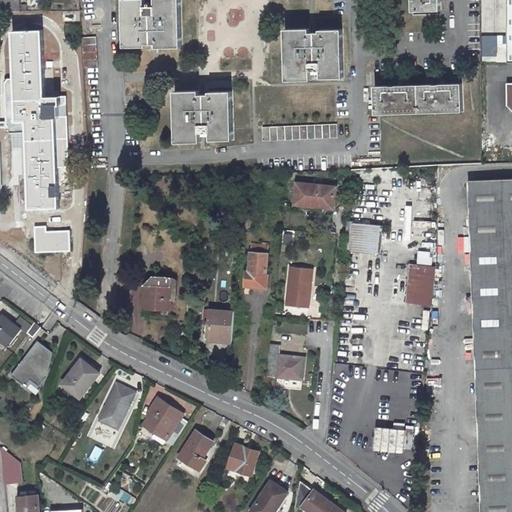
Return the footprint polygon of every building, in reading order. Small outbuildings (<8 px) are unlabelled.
[(0,0),(0,10),(19,11),(18,0),(0,0)] [(142,0),(120,0),(121,45),(143,45),(144,42),(153,42),(153,46),(178,46),(177,0),(153,0),(153,1),(143,2),(142,0)] [(438,0),(410,0),(411,11),(439,10),(438,0)] [(69,23),(63,23),(63,33),(76,33),(76,24),(69,24),(69,23)] [(283,29),(283,80),(309,79),(309,73),(318,72),(318,77),(341,77),(340,29),(318,29),(318,32),(308,32),(308,28),(283,29)] [(0,128),(5,129),(6,130),(10,134),(26,134),(29,208),(59,207),(57,168),(68,167),(66,117),(59,117),(58,105),(54,105),(53,89),(44,89),(42,31),(11,32),(13,79),(7,79),(3,84),(5,123),(0,123),(0,128)] [(94,36),(80,37),(82,67),(96,66),(94,36)] [(461,112),(461,83),(373,85),(374,114),(461,112)] [(198,141),(198,134),(208,134),(208,139),(229,139),(228,91),(207,91),(207,94),(197,94),(197,90),(172,91),(172,141),(198,141)] [(262,125),(262,139),(336,135),(336,122),(262,125)] [(511,511),(511,178),(467,180),(482,511),(511,511)] [(335,203),(337,184),(298,179),(296,202),(325,204),(325,202),(335,203)] [(354,216),(352,243),(380,246),(382,219),(354,216)] [(70,225),(47,226),(47,221),(35,221),(36,247),(71,246),(70,225)] [(244,271),(243,285),(264,287),(267,244),(250,243),(248,271),(244,271)] [(436,261),(380,256),(379,267),(367,266),(364,304),(406,308),(407,295),(433,297),(436,261)] [(313,267),(291,264),(287,302),(308,304),(313,267)] [(145,284),(143,286),(143,308),(170,309),(170,301),(176,301),(176,282),(174,280),(169,278),(163,276),(158,276),(155,277),(152,278),(149,280),(145,284)] [(234,312),(204,310),(203,322),(208,322),(207,339),(231,341),(234,312)] [(0,339),(12,348),(12,349),(25,332),(5,317),(0,324),(0,339)] [(35,323),(28,333),(31,335),(34,338),(42,328),(35,323)] [(0,348),(7,354),(12,348),(0,339),(0,348)] [(39,342),(13,376),(31,390),(35,384),(40,388),(50,377),(54,353),(39,342)] [(279,355),(281,346),(269,345),(266,375),(303,380),(306,358),(279,355)] [(83,360),(63,385),(82,399),(101,375),(83,360)] [(442,369),(428,369),(430,391),(443,390),(442,369)] [(139,394),(118,385),(102,422),(123,431),(139,394)] [(185,415),(160,397),(152,409),(150,417),(152,420),(147,428),(168,441),(185,415)] [(399,429),(376,427),(374,446),(398,449),(399,429)] [(206,462),(203,459),(214,444),(198,433),(179,460),(199,473),(206,462)] [(250,486),(260,457),(246,452),(247,449),(237,446),(227,478),(250,486)] [(2,448),(5,484),(23,481),(39,480),(39,477),(23,464),(3,449),(2,448)] [(48,481),(51,475),(47,472),(44,476),(41,475),(39,477),(49,484),(51,483),(48,481)] [(49,484),(39,477),(39,480),(40,485),(45,490),(49,484)] [(290,494),(273,482),(252,511),(281,511),(282,511),(279,510),(290,494)] [(121,487),(115,494),(129,507),(136,500),(121,487)] [(343,511),(315,491),(303,507),(306,510),(304,511),(343,511)] [(20,511),(39,511),(39,495),(19,496),(20,502),(20,506),(20,511)]
